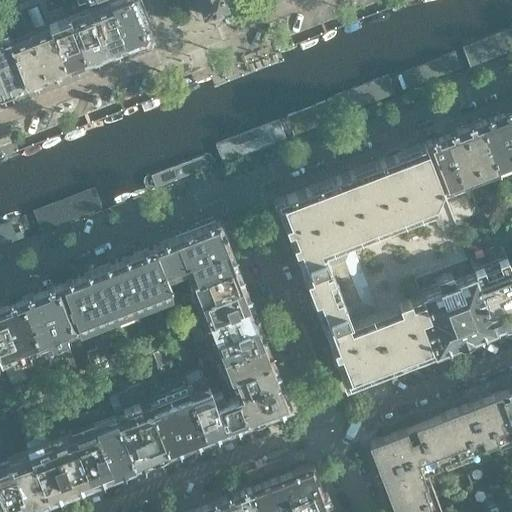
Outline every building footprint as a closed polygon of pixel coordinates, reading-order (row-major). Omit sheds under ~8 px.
[(45,76),(15,0),(0,0),(0,17),(7,35),(26,84),(45,76)] [(38,0),(15,0),(45,76),(65,68),(38,0)] [(86,60),(64,5),(62,0),(38,0),(65,68),(86,60)] [(105,53),(89,12),(84,0),(77,0),(64,5),(86,60),(105,53)] [(147,31),(134,0),(117,0),(118,1),(110,4),(126,44),(144,37),(145,38),(147,31)] [(198,0),(204,15),(225,6),(237,2),(236,0),(198,0)] [(126,44),(110,4),(89,12),(105,53),(126,44)] [(511,49),(511,25),(460,45),(468,66),(511,49)] [(26,84),(7,35),(0,37),(0,76),(6,91),(26,84)] [(398,75),(404,92),(460,69),(454,52),(398,75)] [(332,95),(341,116),(397,94),(388,73),(332,95)] [(298,115),(304,131),(332,120),(326,104),(298,115)] [(511,105),(497,111),(511,151),(511,105)] [(511,155),(511,151),(497,111),(478,118),(495,162),(511,155)] [(495,162),(478,118),(460,126),(477,169),(495,162)] [(218,150),(219,152),(219,153),(220,155),(222,157),(224,157),(226,158),(229,157),(280,138),(283,136),(285,135),(287,133),(289,132),(290,130),(291,128),(293,126),(294,124),(289,122),(287,122),(285,121),(282,121),(280,121),(277,122),(274,123),(223,142),(221,144),(219,146),(219,147),(218,150)] [(477,169),(460,126),(441,133),(458,176),(477,169)] [(458,176),(441,133),(424,139),(424,140),(441,183),(458,176)] [(474,271),(468,255),(441,183),(424,140),(274,198),(345,383),(433,349),(421,317),(429,314),(421,292),(440,284),(437,275),(452,269),(455,278),(474,271)] [(138,185),(138,186),(139,187),(139,188),(140,189),(142,191),(144,192),(146,192),(149,192),(200,170),(202,169),(204,168),(206,166),(208,164),(209,162),(210,161),(212,158),(212,156),(208,155),(206,154),(204,154),(201,154),(199,154),(196,155),(193,156),(143,177),(140,178),(139,180),(138,181),(138,185)] [(103,205),(96,187),(32,212),(39,230),(103,205)] [(486,223),(475,196),(463,201),(474,228),(486,223)] [(187,260),(228,244),(227,241),(227,240),(226,240),(225,236),(225,235),(224,235),(221,225),(220,223),(219,223),(215,221),(215,220),(213,221),(203,225),(201,226),(196,228),(196,227),(194,228),(195,229),(190,231),(189,230),(179,234),(179,235),(176,236),(176,235),(153,244),(163,271),(165,271),(188,262),(187,260)] [(18,225),(0,231),(0,248),(23,239),(18,225)] [(511,274),(508,265),(505,257),(499,242),(468,255),(474,271),(495,326),(496,326),(511,320),(511,274)] [(163,271),(153,244),(134,251),(150,292),(170,285),(165,271),(163,271)] [(236,265),(229,245),(228,244),(187,260),(188,262),(195,280),(236,265)] [(150,292),(134,251),(115,259),(131,300),(150,292)] [(131,300),(115,259),(96,266),(112,307),(131,300)] [(244,284),(243,283),(240,277),(241,276),(236,265),(195,280),(191,282),(199,301),(244,284)] [(112,307),(96,266),(77,274),(93,315),(112,307)] [(495,326),(474,271),(455,278),(452,269),(437,275),(440,284),(421,292),(429,314),(421,317),(433,349),(433,350),(495,326)] [(93,315),(77,274),(59,281),(75,322),(86,317),(88,323),(77,327),(88,356),(106,349),(93,315)] [(75,322),(59,281),(39,288),(59,340),(68,336),(64,326),(75,322)] [(251,303),(244,284),(199,301),(206,320),(251,303)] [(59,340),(39,288),(20,296),(36,337),(45,333),(50,344),(59,340)] [(36,337),(20,296),(1,303),(21,355),(30,351),(26,341),(36,337)] [(21,355),(1,303),(0,303),(0,350),(7,348),(11,358),(21,355)] [(208,341),(213,339),(259,322),(254,310),(254,311),(251,304),(252,304),(251,303),(206,320),(195,324),(197,331),(203,329),(208,341)] [(266,341),(259,322),(213,339),(221,358),(244,349),(266,341)] [(273,360),(266,341),(244,349),(221,358),(228,377),(232,376),(273,360)] [(280,378),(273,360),(232,376),(238,393),(238,394),(280,378)] [(290,401),(280,378),(238,394),(238,393),(236,393),(237,395),(247,422),(287,407),(290,401)] [(511,384),(499,390),(498,390),(511,425),(511,384)] [(223,431),(213,402),(210,397),(206,386),(188,393),(205,438),(223,431)] [(511,431),(511,425),(498,390),(442,411),(458,452),(511,431)] [(205,438),(188,393),(170,400),(187,444),(205,438)] [(247,422),(237,395),(221,401),(218,394),(210,397),(213,402),(223,431),(247,422)] [(187,444),(170,400),(151,408),(168,452),(187,444)] [(32,409),(29,402),(18,406),(21,414),(32,409)] [(168,452),(151,408),(141,411),(137,402),(129,405),(150,459),(168,452)] [(150,459),(129,405),(113,411),(115,416),(134,465),(150,459)] [(23,435),(12,406),(0,410),(0,433),(4,443),(23,435)] [(458,452),(442,411),(367,440),(388,493),(424,479),(421,470),(444,461),(442,458),(458,452)] [(134,465),(115,416),(93,424),(112,473),(134,465)] [(112,473),(93,424),(72,433),(90,482),(112,473)] [(90,482),(72,433),(50,441),(69,490),(90,482)] [(69,490),(50,441),(28,449),(30,454),(47,499),(69,490)] [(47,499),(30,454),(11,462),(29,506),(47,499)] [(12,511),(29,506),(11,462),(0,466),(0,491),(7,511),(12,511)] [(277,500),(320,483),(314,465),(307,462),(252,484),(262,508),(278,502),(277,500)] [(441,511),(428,477),(424,479),(388,493),(394,511),(441,511)] [(303,511),(328,503),(320,483),(277,500),(278,502),(281,511),(303,511)] [(263,511),(262,508),(252,484),(236,490),(245,511),(263,511)] [(245,511),(236,490),(220,496),(226,511),(245,511)] [(226,511),(220,496),(199,505),(201,511),(226,511)] [(331,511),(328,503),(303,511),(331,511)]
